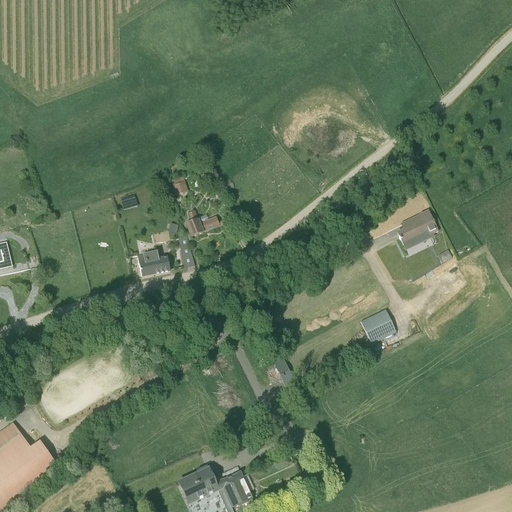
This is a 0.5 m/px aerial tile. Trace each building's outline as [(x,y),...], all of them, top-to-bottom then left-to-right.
[(175,195),(187,191),(183,177),(171,180),(175,195)] [(220,184),(226,198),(233,194),(229,186),(232,184),(229,179),(220,184)] [(124,210),(138,206),(136,197),(122,202),(124,210)] [(230,211),(222,214),(227,225),(235,221),(230,211)] [(429,237),(437,233),(428,213),(401,226),(404,231),(397,234),(400,239),(399,239),(400,241),(401,241),(403,246),(428,234),(429,237)] [(191,239),(203,234),(226,226),(225,221),(219,223),(217,217),(199,224),(197,220),(198,220),(195,214),(188,217),(190,223),(186,225),(191,239)] [(186,268),(194,266),(186,238),(180,239),(186,268)] [(158,260),(157,252),(137,256),(141,278),(169,272),(167,258),(158,260)] [(370,346),(396,334),(385,311),(359,323),(370,346)] [(283,359),(259,372),(264,383),(279,376),(285,389),(294,385),(283,359)] [(26,434),(18,423),(0,435),(0,502),(49,468),(49,467),(56,462),(33,429),(26,434)] [(220,493),(215,483),(207,465),(194,471),(195,474),(177,482),(188,508),(220,493)] [(253,500),(240,473),(222,481),(222,480),(215,483),(220,493),(222,492),(230,511),(253,500)]
